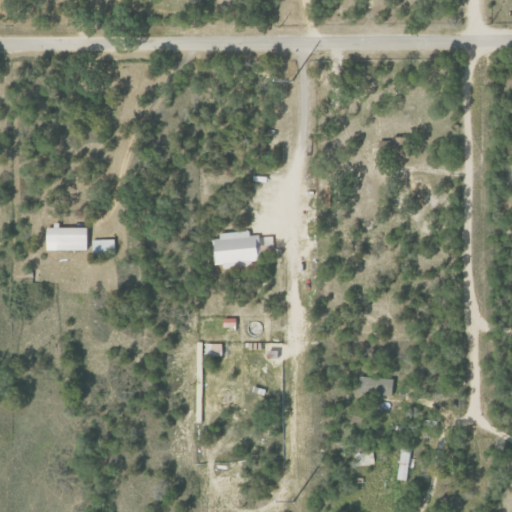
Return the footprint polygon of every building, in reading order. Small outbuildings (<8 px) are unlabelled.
[(406,136),(391,137),(391,157),(407,157),(406,136)] [(89,251),(89,228),(48,227),(48,250),(89,251)] [(218,233),(218,238),(211,239),(213,265),(222,264),(222,266),(256,263),(255,249),(259,249),(258,235),(248,235),(248,231),(218,233)] [(92,255),(115,255),(115,240),(93,240),(92,255)] [(233,318),(222,319),(222,327),(234,326),(233,318)] [(358,394),(392,395),(393,378),(359,377),(358,394)] [(411,449),(400,448),(397,479),(408,481),(411,449)] [(375,463),(373,449),(360,451),(362,466),(375,463)]
